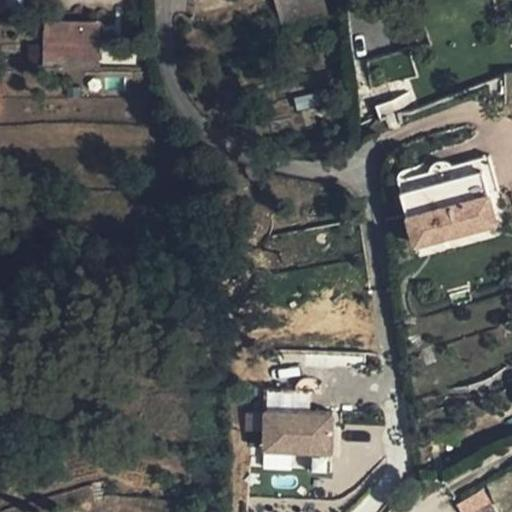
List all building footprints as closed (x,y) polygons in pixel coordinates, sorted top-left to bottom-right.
[(325,0),(274,0),(283,30),(330,16),(325,0)] [(97,64),(98,23),(48,22),(47,63),(97,64)] [(481,156),(484,168),(490,192),(499,189),(490,154),(481,156)] [(399,178),(402,190),(484,168),(481,156),(452,164),(447,159),(442,158),(435,161),(431,164),(429,170),(399,178)] [(416,243),(498,221),(490,192),(484,168),(402,190),(416,243)] [(268,388),(266,448),(309,449),(309,469),(331,469),(333,411),(311,410),(312,389),(268,388)] [(291,466),(291,454),(264,455),(264,467),(291,466)] [(498,511),(493,502),(476,511),(498,511)]
